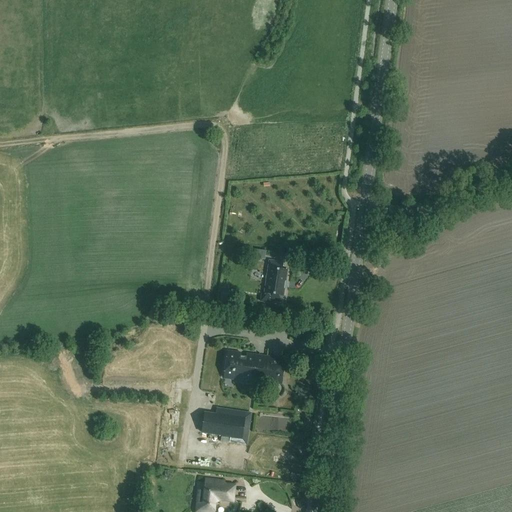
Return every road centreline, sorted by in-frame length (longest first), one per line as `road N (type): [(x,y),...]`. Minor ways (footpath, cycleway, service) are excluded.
road 1 (track): [(0,145),(220,127),(225,155),(203,318)]
road 2 (tertiary): [(323,511),(364,205)]
road 3 (tertiary): [(364,205),(392,0)]
road 4 (unclassified): [(364,205),(421,212),(511,176)]
